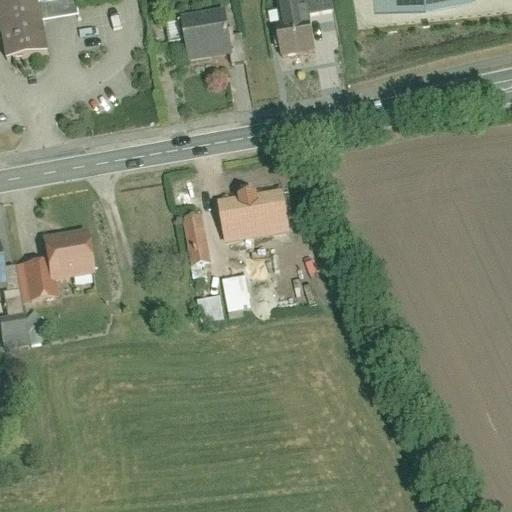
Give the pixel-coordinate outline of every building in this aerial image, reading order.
[(0,0),(0,21),(9,71),(48,65),(38,11),(104,0),(0,0)] [(278,51),(281,73),(315,69),(313,46),(305,47),(299,0),(280,0),(287,50),(278,51)] [(181,33),(185,74),(237,69),(233,28),(181,33)] [(222,209),(225,243),(279,238),(276,205),(222,209)] [(180,232),(185,270),(213,266),(208,228),(180,232)] [(43,244),(47,269),(23,272),(28,308),(54,304),(52,285),(95,280),(89,238),(43,244)] [(223,287),(224,319),(249,318),(249,287),(223,287)] [(0,323),(1,328),(23,324),(22,317),(0,320),(0,323)] [(1,333),(2,353),(24,351),(22,331),(1,333)]
